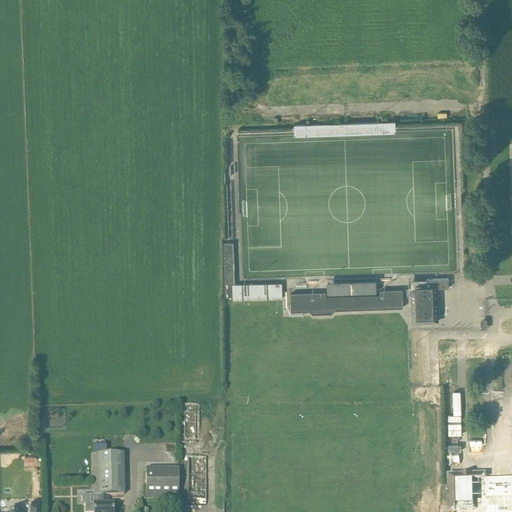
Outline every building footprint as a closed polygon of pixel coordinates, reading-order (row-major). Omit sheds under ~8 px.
[(294,123),(294,132),(396,129),(395,120),(294,123)] [(233,300),(283,299),(282,283),(235,285),(233,242),(224,243),(225,298),(233,297),(233,300)] [(427,281),(412,282),(413,322),(438,321),(437,288),(449,288),(449,278),(427,279),(427,281)] [(328,294),(377,292),(377,280),(327,281),(328,294)] [(314,293),(291,294),(291,312),(315,311),(318,314),(326,313),(329,310),(358,309),(403,308),(402,290),(381,290),(381,294),(326,296),(326,292),(314,293)] [(180,405),(180,444),(199,444),(199,405),(180,405)] [(106,445),(93,445),(93,453),(106,453),(106,445)] [(124,496),(124,453),(92,453),(93,496),(91,496),(91,504),(85,504),(85,511),(113,511),(114,504),(109,504),(108,496),(124,496)] [(194,506),(206,506),(206,458),(187,458),(187,500),(190,500),(189,504),(193,504),(194,506)] [(0,467),(0,492),(19,493),(18,467),(0,467)] [(146,500),(178,500),(179,468),(146,468),(146,500)] [(460,480),(449,480),(450,500),(453,500),(453,506),(453,509),(453,511),(511,511),(511,478),(472,479),(472,477),(460,477),(460,480)]
